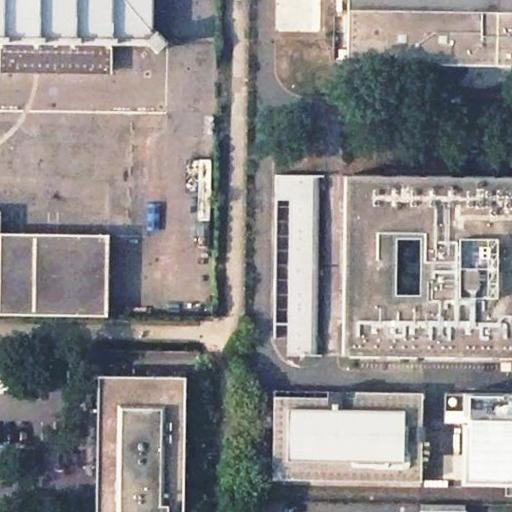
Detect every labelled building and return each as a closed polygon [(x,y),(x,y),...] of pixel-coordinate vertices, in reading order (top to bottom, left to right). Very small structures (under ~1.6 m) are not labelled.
[(0,0),(0,48),(1,49),(1,70),(110,71),(110,48),(112,45),(112,44),(149,44),(156,51),(166,42),(156,31),(151,37),(151,0),(0,0)] [(321,0),(277,0),(277,32),(321,33),(321,0)] [(511,0),(350,0),(350,64),(511,66),(511,0)] [(319,179),(279,178),(279,203),(292,203),(292,356),(317,356),(319,179)] [(511,191),(347,189),(344,348),(511,349),(511,191)] [(0,312),(106,314),(107,232),(0,230),(0,312)] [(199,273),(168,275),(169,306),(200,304),(199,273)] [(183,511),(186,377),(97,375),(94,511),(183,511)] [(323,397),(269,397),(269,480),(417,481),(418,392),(350,392),(350,397),(338,397),(338,392),(323,392),(323,397)] [(511,399),(447,399),(446,495),(511,495),(511,399)]
